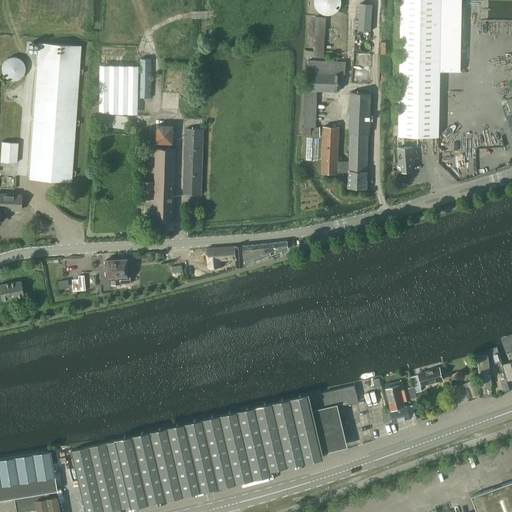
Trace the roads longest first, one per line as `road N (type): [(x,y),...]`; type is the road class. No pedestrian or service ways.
road 1 (tertiary): [(0,261),(312,233),(511,175)]
road 2 (primary): [(204,511),(344,471)]
road 3 (unclassified): [(201,498),(340,458)]
